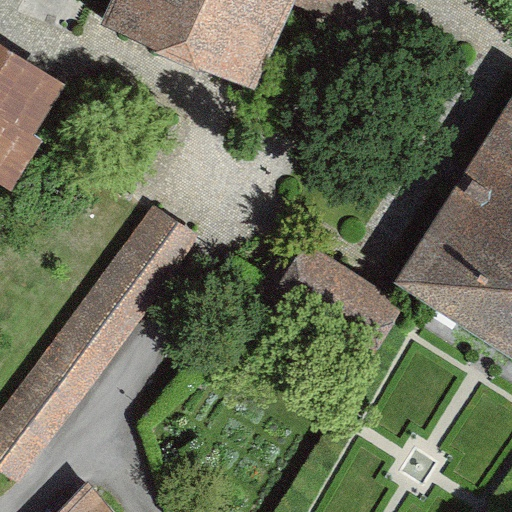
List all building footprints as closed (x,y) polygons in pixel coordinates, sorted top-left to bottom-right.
[(0,0),(0,181),(13,189),(44,139),(36,134),(69,82),(0,39),(0,0)] [(112,0),(102,22),(256,88),(295,3),(296,0),(112,0)] [(357,0),(296,0),(295,3),(347,25),(357,0)] [(511,96),(395,281),(511,354),(511,96)] [(155,206),(0,415),(0,469),(20,484),(202,238),(155,206)] [(406,304),(306,242),(267,301),(370,361),(406,304)] [(116,511),(89,487),(64,511),(116,511)]
